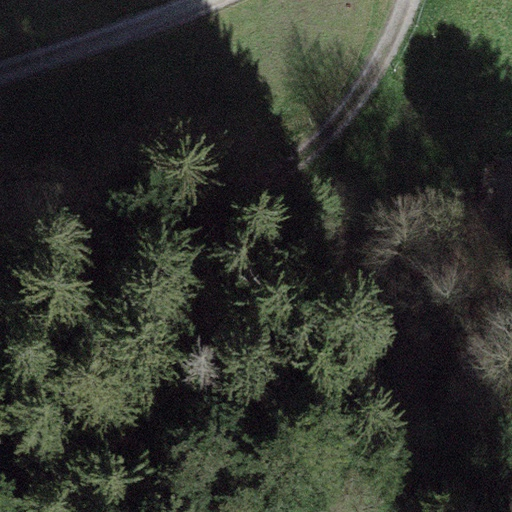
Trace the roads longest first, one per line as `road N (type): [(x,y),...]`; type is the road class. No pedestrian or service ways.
road 1 (track): [(408,0),(351,103),(265,182),(25,261),(0,299)]
road 2 (track): [(188,0),(0,72)]
